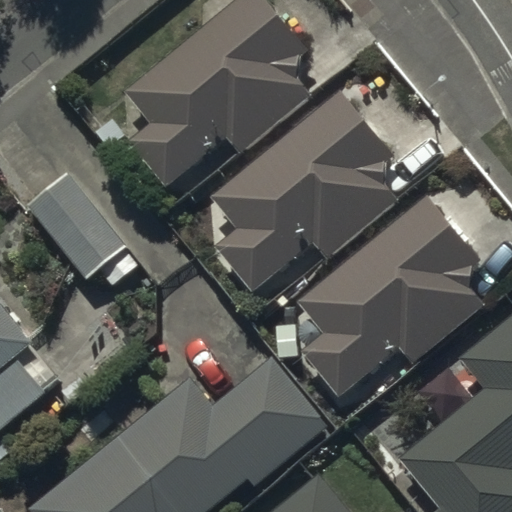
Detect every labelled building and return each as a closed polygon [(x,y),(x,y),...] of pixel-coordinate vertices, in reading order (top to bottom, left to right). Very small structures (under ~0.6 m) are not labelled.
[(258,0),(130,107),(155,137),(133,155),(169,200),(231,149),(242,163),(312,106),(299,91),(302,67),(309,61),(258,0)] [(344,103),(216,210),(242,240),(219,260),(258,304),(318,253),(331,268),(397,213),(386,198),(384,176),(397,166),(344,103)] [(69,183),(30,217),(94,292),(106,282),(116,293),(143,271),(69,183)] [(433,211),(303,316),(328,344),(303,366),(342,410),(402,357),(416,373),(484,314),(470,299),(472,282),(483,273),(433,211)] [(0,447),(53,406),(27,372),(39,362),(0,312),(0,447)] [(511,511),(511,331),(464,372),(488,402),(402,474),(434,511),(511,511)] [(197,390),(46,511),(229,511),(251,495),(259,504),(333,443),(276,373),(220,418),(197,390)] [(342,511),(320,486),(290,511),(342,511)]
